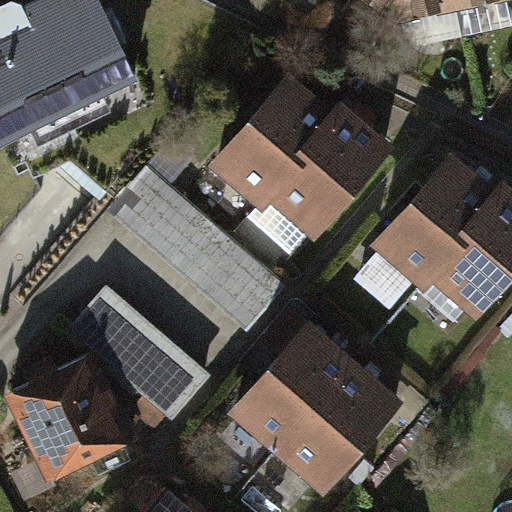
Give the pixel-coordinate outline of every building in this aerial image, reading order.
[(221,18),(182,0),(0,0),(0,249),(26,261),(66,176),(89,127),(130,149),(172,60),(201,72),(221,18)] [(511,0),(383,0),(467,13),(511,2),(511,0)] [(89,127),(66,176),(143,213),(266,320),(305,278),(168,159),(265,41),(221,18),(201,72),(172,60),(130,149),(89,127)] [(333,106),(290,70),(219,157),(322,242),(406,141),(346,91),(333,106)] [(511,170),(497,187),(456,150),(374,241),(433,293),(445,279),(487,316),(511,288),(511,170)] [(210,367),(112,282),(78,320),(176,406),(210,367)] [(415,398),(316,316),(238,409),(338,491),(415,398)] [(90,351),(9,394),(55,480),(136,437),(90,351)] [(196,511),(164,486),(143,511),(196,511)]
